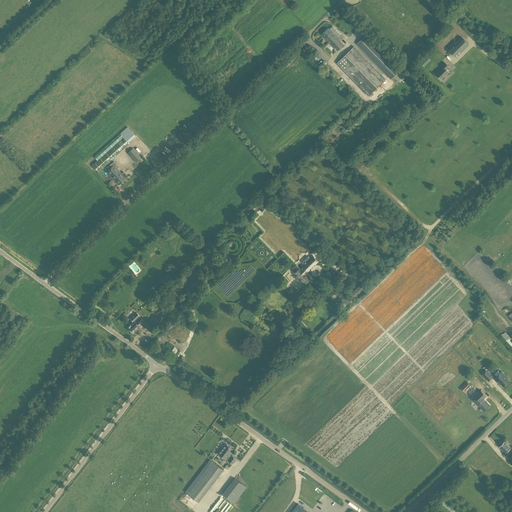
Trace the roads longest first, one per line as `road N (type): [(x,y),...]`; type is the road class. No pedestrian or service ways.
road 1 (unclassified): [(44,284),(304,36)]
road 2 (unclassified): [(364,511),(156,363)]
road 3 (unclassified): [(43,511),(156,363)]
road 4 (unclassified): [(407,511),(511,409)]
road 5 (track): [(213,0),(150,61),(100,34)]
road 6 (unclassified): [(156,363),(44,284)]
